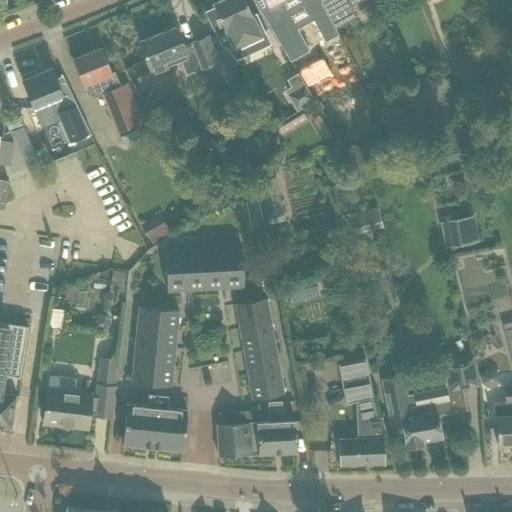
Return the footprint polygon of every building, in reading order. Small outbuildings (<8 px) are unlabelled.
[(264,33),(255,14),(252,15),(244,0),(218,0),(212,3),(223,26),(213,31),(222,47),(225,46),(235,60),(241,57),(236,46),(264,33)] [(281,0),(262,0),(267,7),(269,6),(276,20),(268,25),(304,86),(306,89),(334,71),(309,29),(300,35),(280,0),(281,0)] [(318,0),(335,29),(355,17),(345,0),(318,0)] [(217,62),(207,36),(191,42),(192,45),(184,48),(175,27),(139,41),(146,60),(132,65),(141,87),(154,81),(151,73),(181,61),(186,74),(201,68),(199,62),(208,59),(210,65),(217,62)] [(72,59),(80,78),(86,94),(95,98),(101,95),(117,134),(144,123),(128,83),(120,86),(114,72),(111,73),(101,48),(72,59)] [(23,79),(21,80),(34,112),(52,105),(68,143),(90,134),(61,74),(60,74),(61,76),(56,78),(51,68),(36,74),(34,70),(21,75),(23,79)] [(419,90),(436,127),(460,116),(443,79),(419,90)] [(304,86),(287,96),(296,111),(313,100),(306,89),(304,86)] [(282,111),(273,116),(278,123),(287,118),(282,111)] [(473,154),(470,141),(467,131),(455,134),(461,157),(473,154)] [(281,201),(261,205),(264,218),(284,214),(281,201)] [(344,215),(350,236),(382,227),(376,206),(344,215)] [(447,221),(451,246),(478,241),(474,216),(447,221)] [(162,220),(143,230),(151,243),(170,233),(162,220)] [(50,292),(54,270),(65,272),(71,239),(39,234),(29,288),(50,292)] [(243,286),(241,246),(221,247),(224,287),(243,286)] [(224,287),(221,247),(203,248),(205,288),(224,287)] [(205,288),(203,248),(184,249),(186,289),(205,288)] [(186,289),(184,249),(164,250),(166,290),(186,289)] [(111,271),(109,284),(123,286),(124,272),(111,271)] [(239,327),(270,322),(266,298),(234,304),(239,327)] [(176,329),(178,310),(138,306),(136,325),(176,329)] [(95,320),(95,325),(98,328),(103,328),(106,325),(106,320),(103,317),(98,317),(95,320)] [(0,427),(11,429),(17,395),(2,392),(5,376),(19,378),(27,327),(0,322),(0,427)] [(275,346),(270,322),(239,327),(243,351),(275,346)] [(174,348),(176,329),(136,325),(134,344),(174,348)] [(511,328),(505,330),(511,358),(511,386),(503,387),(504,401),(494,401),(497,445),(511,443),(511,328)] [(172,367),(174,348),(134,344),(133,363),(172,367)] [(279,369),(275,346),(243,351),(247,375),(279,369)] [(478,386),(473,357),(443,363),(449,391),(449,392),(462,389),(478,386)] [(373,398),(365,359),(337,364),(345,404),(373,398)] [(170,386),(172,367),(133,363),(131,382),(170,386)] [(283,393),(279,369),(247,375),(252,399),(283,393)] [(437,415),(466,410),(462,389),(449,392),(449,391),(448,391),(447,386),(412,393),(413,395),(407,396),(403,374),(381,378),(391,431),(403,429),(406,447),(422,444),(421,441),(441,437),(437,415)] [(74,394),(76,379),(49,375),(47,391),(43,422),(87,427),(88,412),(94,413),(94,415),(110,417),(112,397),(114,387),(98,385),(96,397),(74,394)] [(182,450),(186,410),(166,408),(168,395),(147,393),(146,406),(126,404),(122,444),(182,450)] [(296,452),(294,420),(282,420),(281,401),(267,402),(268,421),(216,424),(217,456),(258,453),(258,454),(296,452)] [(388,449),(381,417),(358,423),(359,438),(338,439),(339,466),(384,464),(384,449),(388,449)]
